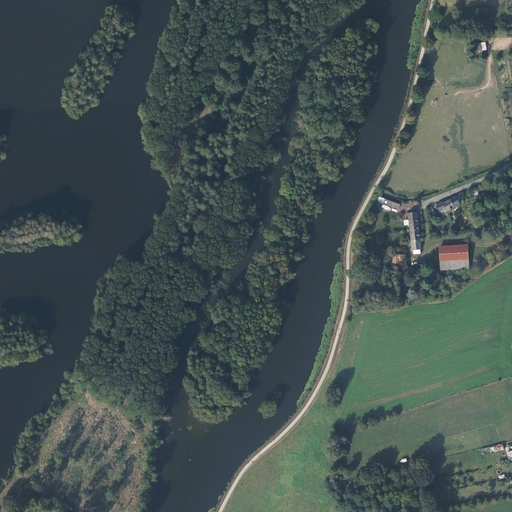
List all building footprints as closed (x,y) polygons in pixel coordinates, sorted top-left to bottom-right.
[(478,51),(486,50),(485,42),(477,43),(478,51)] [(463,205),(459,196),(442,206),(442,205),(437,208),(440,214),(441,213),(442,216),(447,213),(447,214),(463,205)] [(384,201),(382,206),(398,212),(400,207),(384,201)] [(408,216),(410,233),(418,232),(419,232),(416,213),(408,216)] [(421,251),(418,232),(410,233),(412,252),(413,252),(420,251),(421,251)] [(439,251),(441,273),(469,271),(467,249),(439,251)] [(405,275),(404,252),(395,252),(397,275),(405,275)]
